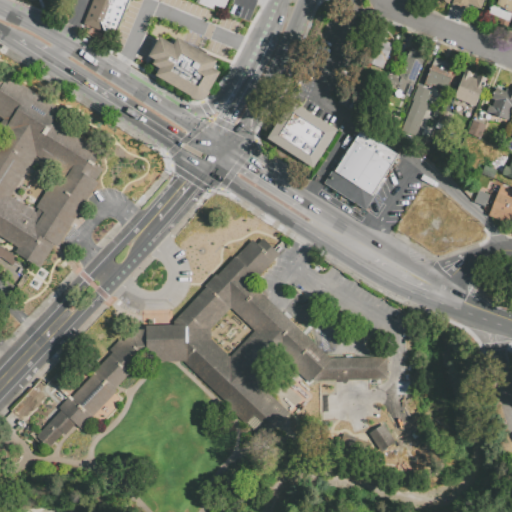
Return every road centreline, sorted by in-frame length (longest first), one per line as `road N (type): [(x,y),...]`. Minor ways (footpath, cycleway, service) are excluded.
road 1 (secondary): [(178,113),(69,39),(0,5)]
road 2 (secondary): [(32,48),(200,157)]
road 3 (residential): [(511,55),(375,0)]
road 4 (tertiary): [(200,157),(103,265)]
road 5 (residential): [(511,511),(502,376)]
road 6 (secondary): [(215,167),(298,224),(328,231)]
